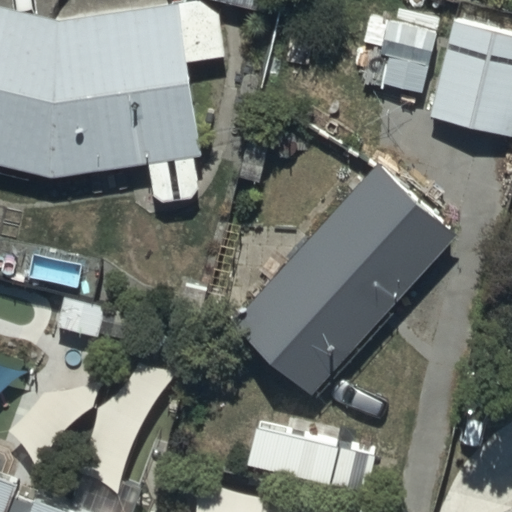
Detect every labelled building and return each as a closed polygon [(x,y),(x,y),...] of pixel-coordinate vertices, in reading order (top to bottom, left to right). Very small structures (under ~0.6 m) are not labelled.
[(159,0),(60,11),(12,0),(0,0),(0,151),(58,164),(149,154),(154,195),(201,190),(196,146),(203,146),(193,55),(227,51),(221,0),(159,0)] [(511,24),(455,10),(429,109),(510,130),(511,121),(511,24)] [(391,12),(379,54),(390,57),(384,77),(419,87),(437,26),(391,12)] [(234,308),(312,382),(463,224),(385,150),(234,308)] [(126,474),(0,430),(0,511),(159,511),(161,506),(126,474)]
